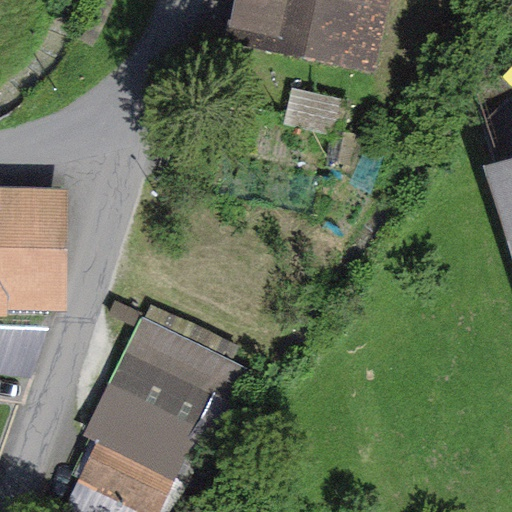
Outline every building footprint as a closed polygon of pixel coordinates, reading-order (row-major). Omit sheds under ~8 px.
[(238,0),(233,25),(349,50),(359,0),(238,0)] [(511,166),(497,171),(511,216),(511,166)] [(0,203),(0,284),(45,286),(47,205),(0,203)] [(0,316),(0,361),(37,371),(47,328),(0,316)] [(67,511),(149,511),(205,393),(125,355),(88,434),(101,440),(67,511)]
